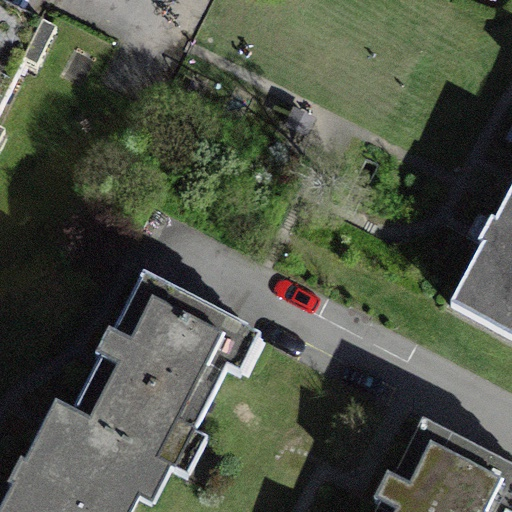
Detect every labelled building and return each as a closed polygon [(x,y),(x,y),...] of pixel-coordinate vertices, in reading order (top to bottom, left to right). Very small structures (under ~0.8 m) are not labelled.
[(0,132),(1,132),(0,131),(0,100),(19,62),(36,71),(54,33),(0,7),(0,132)] [(511,188),(449,304),(511,337),(511,188)] [(60,421),(160,475),(178,485),(195,453),(183,447),(220,378),(230,383),(249,348),(133,286),(60,421)] [(140,511),(160,475),(60,421),(46,413),(0,498),(0,511),(120,511),(124,506),(135,511),(140,511)] [(371,511),(511,511),(511,485),(414,433),(371,511)]
